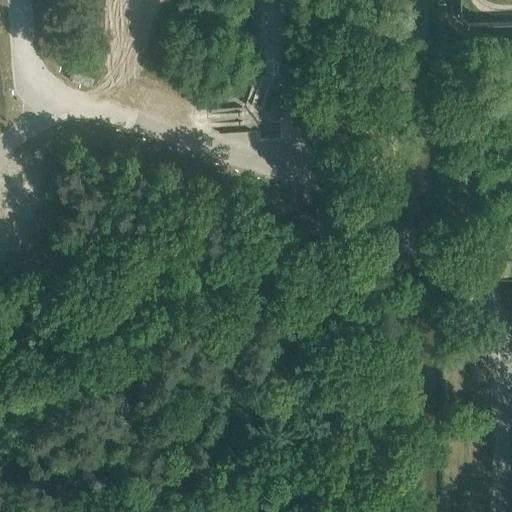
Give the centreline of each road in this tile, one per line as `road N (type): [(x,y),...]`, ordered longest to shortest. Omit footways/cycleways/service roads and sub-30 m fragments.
road 1 (track): [(358,204),(0,367)]
road 2 (unclassified): [(504,511),(500,327),(458,272),(358,204)]
road 3 (track): [(299,170),(290,143),(291,0)]
